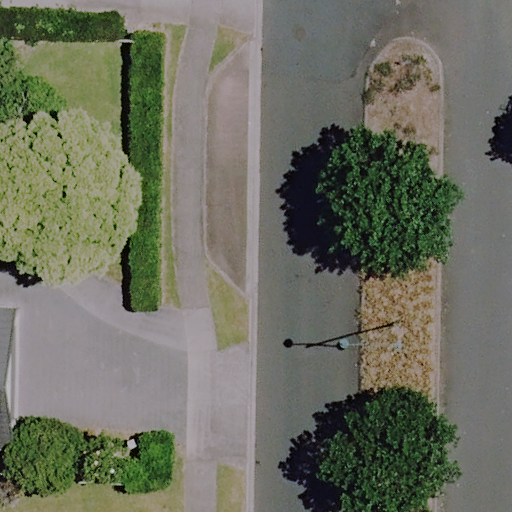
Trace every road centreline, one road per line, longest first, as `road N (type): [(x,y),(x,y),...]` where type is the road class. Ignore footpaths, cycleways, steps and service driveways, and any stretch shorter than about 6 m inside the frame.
road 1 (residential): [(306,511),(316,0)]
road 2 (residential): [(496,0),(491,511)]
